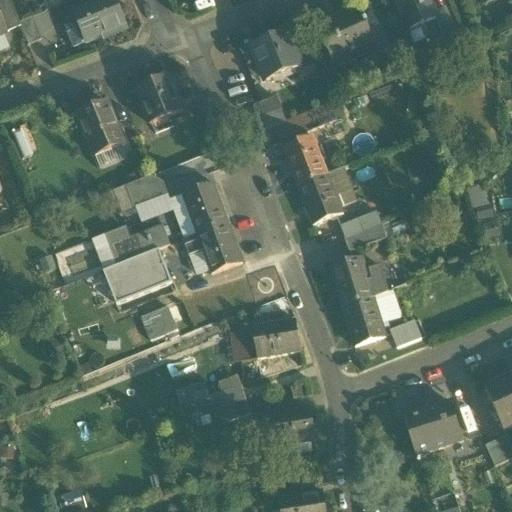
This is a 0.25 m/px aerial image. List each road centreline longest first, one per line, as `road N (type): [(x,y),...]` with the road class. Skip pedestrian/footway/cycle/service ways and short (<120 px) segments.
road 1 (residential): [(338,395),(244,162)]
road 2 (residential): [(338,395),(511,332)]
road 3 (residential): [(170,43),(0,103)]
